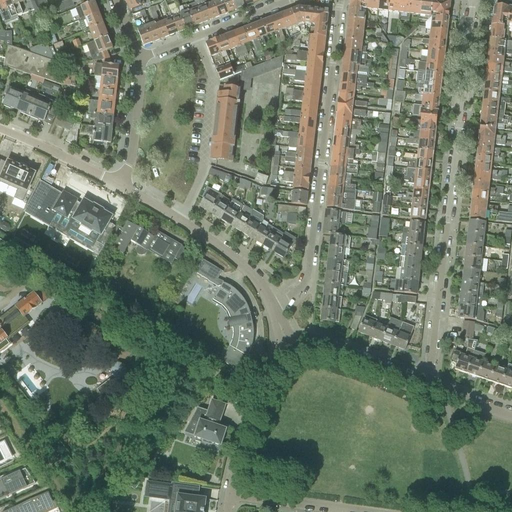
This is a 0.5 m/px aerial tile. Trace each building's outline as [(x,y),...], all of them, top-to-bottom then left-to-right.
[(0,0),(0,6),(2,11),(0,11),(0,15),(2,21),(4,21),(5,23),(17,18),(17,17),(10,0),(0,0)] [(10,0),(17,17),(34,10),(30,1),(29,2),(29,1),(28,0),(10,0)] [(33,0),(30,1),(34,10),(34,13),(48,7),(45,0),(33,0)] [(135,0),(127,4),(130,12),(132,11),(141,7),(145,6),(149,4),(148,1),(147,0),(135,0)] [(199,2),(195,3),(197,9),(197,10),(203,24),(211,20),(203,0),(199,2)] [(203,0),(211,20),(220,17),(214,3),(209,5),(207,0),(203,0)] [(212,0),(214,3),(220,17),(228,14),(222,0),(212,0)] [(222,0),(228,14),(237,10),(236,9),(232,0),(222,0)] [(232,0),(236,9),(244,6),(244,8),(245,7),(242,0),(232,0)] [(367,10),(368,0),(349,0),(349,7),(361,8),(361,6),(366,6),(366,10),(367,10)] [(378,11),(378,0),(368,0),(367,10),(378,11)] [(388,12),(389,0),(378,0),(378,11),(388,12)] [(399,13),(400,0),(389,0),(388,12),(399,13)] [(400,0),(399,13),(398,20),(404,20),(409,21),(409,15),(411,0),(400,0)] [(411,0),(409,15),(419,16),(421,0),(411,0)] [(421,0),(419,16),(431,17),(431,13),(432,0),(421,0)] [(432,0),(431,13),(431,17),(436,18),(448,19),(450,4),(448,1),(438,0),(432,0)] [(165,1),(161,5),(167,20),(163,22),(169,37),(177,33),(172,19),(167,7),(165,1)] [(75,10),(79,22),(99,14),(94,2),(75,10)] [(195,3),(186,7),(194,27),(198,25),(203,24),(197,10),(197,9),(195,3)] [(167,7),(172,19),(177,33),(185,30),(177,9),(175,4),(167,7)] [(186,6),(177,9),(185,30),(186,30),(185,29),(193,26),(194,27),(186,7),(186,6)] [(361,8),(349,7),(347,20),(364,22),(365,14),(360,14),(361,8)] [(493,8),(492,23),(502,24),(503,19),(508,19),(509,8),(496,7),(493,8)] [(153,8),(149,9),(153,20),(157,18),(153,8)] [(302,24),(304,25),(305,9),(298,8),(291,11),(297,26),(302,24)] [(305,9),(304,25),(310,25),(310,28),(314,29),(315,29),(318,10),(305,9)] [(310,28),(309,34),(313,34),(325,36),(328,14),(326,11),(318,10),(315,29),(314,29),(310,28)] [(286,31),(297,26),(291,11),(280,15),(285,29),(286,31)] [(146,46),(151,43),(141,17),(140,13),(134,15),(131,16),(142,44),(146,46)] [(83,34),(90,31),(103,26),(99,14),(79,22),(78,22),(83,34)] [(145,15),(141,17),(151,43),(160,40),(154,24),(149,25),(145,15)] [(281,31),(285,29),(280,15),(270,19),(280,43),(285,41),(281,31)] [(425,26),(425,29),(430,29),(446,31),(448,19),(436,18),(431,17),(430,18),(427,22),(426,22),(426,23),(425,26)] [(157,18),(153,20),(154,24),(160,40),(169,37),(163,22),(159,24),(157,18)] [(275,45),(280,43),(270,19),(261,22),(267,37),(271,35),(275,45)] [(42,23),(45,28),(52,25),(50,20),(42,23)] [(364,22),(347,20),(346,30),(363,32),(364,22)] [(262,38),(267,37),(261,22),(251,26),(261,50),(266,48),(262,38)] [(492,23),(490,40),(503,41),(504,32),(503,32),(504,24),(502,24),(492,23)] [(90,31),(94,43),(108,37),(103,26),(90,31)] [(257,52),(261,50),(251,26),(242,30),(248,44),(253,42),(257,52)] [(408,29),(407,37),(415,30),(414,30),(413,29),(411,29),(408,29)] [(430,29),(429,40),(445,42),(446,31),(430,29)] [(244,45),(248,44),(242,30),(233,33),(243,57),(247,56),(244,45)] [(363,32),(346,30),(345,41),(362,43),(363,32)] [(52,32),(47,34),(51,45),(57,43),(52,32)] [(238,59),(243,57),(233,33),(224,37),(229,51),(234,49),(238,59)] [(308,36),(307,48),(324,50),(325,36),(313,34),(313,37),(308,36)] [(94,43),(86,46),(89,53),(92,61),(99,60),(101,60),(108,58),(106,51),(112,49),(108,37),(94,43)] [(225,53),(229,51),(224,37),(215,40),(224,64),(229,63),(225,53)] [(387,37),(387,38),(394,47),(396,38),(396,37),(389,37),(388,37),(387,37)] [(396,38),(394,47),(395,48),(404,40),(402,38),(396,38)] [(71,42),(75,50),(81,47),(78,39),(71,42)] [(428,46),(428,51),(444,53),(445,42),(429,40),(422,39),(422,45),(428,46)] [(215,68),(224,64),(215,40),(205,44),(215,68)] [(490,40),(489,49),(511,51),(511,46),(511,47),(511,44),(511,42),(503,41),(501,41),(490,40)] [(57,43),(53,45),(55,49),(63,46),(61,41),(57,43)] [(285,41),(280,43),(281,45),(284,53),(285,52),(289,48),(285,41)] [(362,43),(345,41),(344,51),(365,53),(365,48),(361,48),(362,43)] [(401,46),(401,49),(408,50),(409,50),(410,41),(406,41),(402,44),(402,45),(401,45),(401,46)] [(47,44),(30,50),(31,54),(49,60),(52,59),(52,57),(48,48),(47,44)] [(49,60),(31,54),(11,47),(7,46),(7,48),(3,67),(31,76),(31,75),(60,85),(62,73),(63,65),(49,60)] [(297,52),(296,57),(323,60),(324,50),(307,48),(307,49),(308,49),(308,53),(297,52)] [(511,51),(489,49),(488,57),(503,59),(504,55),(511,56),(511,51)] [(421,50),(420,61),(443,64),(444,53),(428,51),(421,50)] [(367,54),(365,53),(344,51),(342,65),(370,68),(371,61),(366,61),(367,54)] [(283,67),(284,56),(242,73),(240,91),(251,92),(252,80),(283,67)] [(307,63),(306,68),(321,70),(323,60),(296,57),(296,62),(307,63)] [(488,57),(487,66),(511,68),(511,64),(503,64),(503,59),(488,57)] [(95,77),(117,79),(119,67),(112,66),(108,58),(101,60),(102,63),(102,65),(95,64),(93,76),(95,77)] [(420,61),(419,66),(419,72),(441,75),(443,64),(420,61)] [(246,65),(231,71),(233,76),(248,70),(246,65)] [(342,65),(341,75),(354,76),(356,76),(366,78),(368,76),(369,74),(368,72),(368,68),(342,65)] [(216,71),(220,81),(233,76),(231,71),(230,66),(216,71)] [(511,68),(487,66),(486,75),(501,77),(501,73),(511,73),(511,68)] [(295,72),(294,77),(320,80),(321,70),(306,68),(306,73),(295,72)] [(417,83),(419,84),(440,86),(441,75),(419,72),(418,72),(417,83)] [(62,73),(60,85),(68,86),(69,74),(62,73)] [(341,75),(340,85),(365,88),(366,85),(366,78),(356,76),(354,76),(341,75)] [(486,75),(485,84),(507,86),(510,87),(511,87),(511,86),(511,82),(511,83),(507,82),(507,80),(508,80),(508,77),(501,77),(486,75)] [(93,89),(100,90),(116,91),(117,79),(95,77),(93,89)] [(305,83),(304,88),(319,89),(320,80),(294,77),(294,82),(305,83)] [(423,89),(423,95),(439,97),(440,86),(419,84),(418,89),(423,89)] [(485,84),(484,92),(499,94),(506,95),(506,91),(507,91),(508,91),(511,91),(511,87),(510,87),(507,86),(485,84)] [(365,88),(340,85),(339,95),(354,96),(354,91),(361,92),(361,90),(365,90),(365,88)] [(210,160),(220,161),(231,163),(238,106),(239,106),(240,104),(238,104),(240,91),(240,89),(219,87),(210,160)] [(10,108),(16,110),(23,93),(11,88),(10,89),(8,89),(4,100),(3,100),(2,102),(3,102),(1,105),(2,106),(2,105),(10,108)] [(293,91),(292,96),(318,99),(319,89),(304,88),(303,92),(293,91)] [(28,116),(29,117),(38,95),(25,90),(23,93),(16,110),(21,112),(21,113),(29,116),(28,116)] [(100,90),(98,102),(115,104),(116,91),(100,90)] [(384,90),(383,100),(387,100),(392,101),(393,91),(387,91),(384,90)] [(396,92),(395,103),(400,104),(403,104),(404,93),(403,93),(402,93),(396,92)] [(484,92),(483,101),(509,104),(510,100),(498,98),(499,94),(484,92)] [(422,102),(421,106),(438,108),(439,97),(423,95),(415,94),(414,101),(422,102)] [(38,95),(29,117),(30,117),(38,120),(38,119),(44,122),(44,123),(47,117),(54,120),(57,111),(58,104),(49,101),(50,100),(38,95)] [(354,96),(339,95),(338,105),(352,107),(366,108),(367,103),(353,101),(354,96)] [(302,103),(302,108),(317,109),(318,99),(292,96),(292,101),(302,103)] [(115,104),(98,102),(89,101),(88,113),(91,114),(113,116),(115,104)] [(483,101),(482,110),(504,113),(504,110),(504,108),(505,104),(483,101)] [(352,110),(352,107),(338,105),(337,108),(336,118),(351,120),(351,116),(365,118),(366,112),(359,111),(352,110)] [(420,117),(422,117),(426,118),(436,119),(438,108),(421,106),(413,105),(412,116),(420,117)] [(290,116),(301,117),(316,119),(317,109),(302,108),(301,113),(290,111),(290,116)] [(481,119),(507,122),(511,122),(511,118),(503,117),(504,113),(482,110),(481,119)] [(55,125),(62,129),(67,117),(60,114),(55,125)] [(90,120),(93,120),(94,120),(93,128),(112,130),(113,116),(91,114),(90,120)] [(67,117),(62,129),(70,132),(65,142),(76,147),(78,134),(78,133),(78,130),(79,130),(80,126),(73,126),(75,120),(67,117)] [(300,125),(299,129),(314,131),(316,119),(301,117),(300,119),(290,118),(289,123),(300,125)] [(411,119),(410,123),(415,123),(414,131),(420,132),(420,131),(435,133),(436,123),(436,119),(426,118),(422,117),(421,120),(411,119)] [(336,118),(335,129),(360,132),(366,132),(366,127),(361,127),(360,127),(361,121),(351,120),(336,118)] [(507,122),(481,119),(480,129),(495,131),(495,130),(504,131),(504,126),(507,126),(507,122)] [(380,126),(379,133),(386,134),(388,134),(388,127),(387,126),(380,126)] [(112,130),(93,128),(88,127),(87,134),(94,135),(93,145),(102,146),(102,143),(110,144),(112,130)] [(288,133),(287,138),(289,138),(313,141),(314,131),(299,129),(299,134),(288,133)] [(335,129),(334,138),(349,140),(355,141),(355,136),(360,137),(360,132),(335,129)] [(494,136),(495,131),(480,129),(478,139),(505,142),(505,137),(494,136)] [(408,135),(408,140),(434,143),(435,133),(420,131),(420,132),(414,131),(413,136),(408,135)] [(380,134),(379,143),(386,144),(387,135),(380,134)] [(288,145),(288,148),(297,149),(312,151),(313,141),(289,138),(288,143),(288,145)] [(334,138),(333,148),(358,151),(359,147),(354,146),(355,141),(349,140),(334,138)] [(405,139),(405,145),(407,145),(416,146),(418,146),(418,151),(432,152),(434,143),(408,140),(405,139)] [(478,139),(477,148),(493,149),(493,145),(504,147),(505,142),(478,139)] [(378,153),(378,154),(385,154),(386,144),(379,143),(378,153)] [(333,148),(331,158),(353,161),(354,155),(359,156),(359,151),(358,151),(333,148)] [(477,148),(476,157),(503,160),(503,155),(499,155),(500,150),(493,149),(477,148)] [(286,153),(285,158),(311,161),(312,151),(297,149),(297,154),(286,153)] [(403,154),(402,159),(431,162),(432,152),(418,151),(417,156),(403,154)] [(372,153),(372,158),(377,159),(377,163),(384,164),(385,154),(378,154),(372,153)] [(476,157),(475,165),(491,167),(491,163),(502,164),(503,160),(476,157)] [(295,164),(295,169),(310,171),(311,161),(285,158),(284,163),(295,164)] [(331,158),(330,168),(357,171),(357,167),(352,166),(353,160),(331,158)] [(402,159),(402,164),(408,165),(407,169),(416,170),(430,172),(431,162),(416,160),(406,159),(402,159)] [(0,175),(0,180),(27,192),(35,174),(7,162),(1,176),(0,175)] [(475,165),(474,174),(501,177),(501,173),(490,171),(491,167),(475,165)] [(330,168),(329,178),(351,181),(351,175),(356,176),(357,171),(330,168)] [(210,169),(208,176),(215,178),(217,172),(213,170),(210,169)] [(283,172),(283,177),(309,180),(310,171),(295,169),(294,174),(283,172)] [(404,177),(404,179),(429,182),(430,172),(416,170),(407,169),(406,177),(404,177)] [(254,181),(265,185),(268,178),(257,174),(254,181)] [(474,174),(473,183),(489,185),(489,180),(500,182),(501,177),(474,174)] [(309,180),(283,177),(282,183),(293,184),(292,189),(307,191),(309,180)] [(329,178),(328,188),(355,191),(355,186),(350,186),(351,181),(329,178)] [(414,185),(413,190),(428,192),(429,182),(404,179),(403,179),(403,181),(408,182),(407,185),(414,185)] [(473,183),(472,192),(499,195),(502,195),(503,188),(495,187),(495,190),(488,189),(489,185),(473,183)] [(354,201),(354,196),(355,191),(328,188),(327,198),(354,201)] [(204,199),(199,207),(207,212),(208,211),(211,213),(220,199),(221,196),(207,189),(202,198),(204,199)] [(402,196),(401,198),(427,201),(428,192),(413,190),(413,195),(406,194),(406,196),(402,196)] [(291,192),(290,197),(292,197),(291,204),(296,205),(305,206),(307,194),(297,193),(293,192),(291,192)] [(472,192),(471,200),(487,202),(487,198),(498,200),(499,195),(472,192)] [(372,193),(371,203),(373,203),(380,204),(381,194),(374,193),(372,193)] [(37,195),(29,210),(30,210),(31,211),(30,213),(52,225),(53,224),(55,225),(66,232),(69,227),(70,228),(70,229),(75,232),(76,231),(77,232),(78,231),(88,237),(88,238),(89,239),(88,240),(94,243),(95,242),(96,243),(96,242),(100,235),(106,226),(111,217),(102,212),(101,214),(92,208),(93,207),(84,202),(81,206),(75,202),(76,201),(64,194),(56,206),(50,202),(48,201),(37,195)] [(382,206),(389,207),(390,207),(392,197),(390,197),(383,196),(382,206)] [(326,208),(353,211),(353,212),(355,201),(354,201),(327,198),(326,208)] [(412,204),(411,209),(426,211),(427,201),(401,198),(401,203),(412,204)] [(214,216),(221,220),(230,205),(220,199),(211,213),(214,215),(214,216)] [(471,200),(470,209),(497,212),(497,208),(486,207),(487,202),(471,200)] [(373,203),(372,214),(379,214),(380,204),(373,203)] [(228,224),(232,226),(241,211),(230,205),(221,220),(228,225),(228,224)] [(240,213),(232,226),(235,228),(234,229),(242,234),(252,217),(252,216),(253,212),(244,206),(241,211),(240,213)] [(283,206),(282,214),(287,215),(286,222),(295,223),(296,214),(297,214),(298,208),(283,206)] [(389,207),(382,206),(381,216),(388,217),(389,207)] [(426,211),(411,209),(411,215),(400,213),(399,218),(425,221),(426,211)] [(497,212),(470,209),(469,218),(485,220),(485,216),(496,217),(497,213),(497,212)] [(346,213),(325,211),(324,223),(340,225),(345,226),(346,213)] [(354,214),(346,213),(345,226),(352,227),(354,214)] [(496,217),(496,222),(511,223),(511,214),(497,213),(496,217)] [(250,237),(253,239),(262,224),(256,221),(257,220),(252,217),(242,234),(249,238),(250,237)] [(371,223),(370,228),(372,229),(377,229),(378,217),(374,217),(372,217),(371,217),(371,223)] [(469,221),(467,233),(484,235),(485,223),(469,221)] [(127,222),(122,229),(111,249),(123,256),(125,252),(124,247),(128,240),(139,247),(138,247),(138,248),(137,249),(137,250),(137,251),(137,252),(137,253),(137,254),(138,254),(139,255),(140,256),(141,256),(142,256),(143,256),(144,255),(145,254),(145,253),(146,253),(146,252),(146,251),(147,251),(170,264),(170,265),(171,265),(182,246),(157,232),(154,238),(144,232),(143,233),(137,229),(136,228),(137,227),(127,222)] [(403,229),(402,234),(403,234),(409,234),(416,235),(423,236),(424,224),(416,223),(414,223),(410,222),(409,229),(405,229),(404,229),(403,229)] [(332,236),(332,235),(337,236),(338,229),(340,230),(340,225),(324,223),(322,235),(332,236)] [(255,242),(262,246),(273,228),(268,225),(266,227),(262,224),(253,239),(256,241),(255,242)] [(270,250),(274,252),(284,235),(273,228),(262,246),(270,251),(270,250)] [(368,228),(367,240),(372,240),(376,241),(377,229),(372,229),(370,228),(369,228),(368,228)] [(284,235),(274,252),(277,254),(276,255),(283,259),(296,239),(285,233),(284,235)] [(467,233),(466,245),(482,247),(484,235),(467,233)] [(402,234),(401,246),(402,246),(407,246),(421,248),(423,236),(416,235),(409,234),(403,234),(402,234)] [(330,239),(329,248),(343,249),(348,250),(349,237),(348,237),(337,236),(332,235),(332,236),(331,240),(330,239)] [(466,245),(465,258),(481,259),(482,247),(466,245)] [(402,246),(401,258),(420,260),(421,248),(407,246),(402,246)] [(329,256),(329,260),(345,262),(346,256),(343,256),(343,249),(329,248),(328,256),(329,256)] [(401,258),(399,269),(401,269),(419,271),(420,260),(401,258)] [(465,258),(463,270),(480,272),(481,259),(465,258)] [(204,260),(196,274),(218,288),(211,299),(213,300),(220,304),(222,306),(227,312),(230,318),(229,319),(231,329),(233,328),(233,334),(232,340),(230,346),(222,360),(247,380),(253,366),(245,361),(249,357),(247,356),(249,352),(251,348),(252,344),(253,340),(253,336),(253,331),(253,327),(252,323),(250,314),(249,311),(248,308),(247,306),(246,304),(246,303),(245,301),(243,299),(242,297),(240,295),(238,293),(235,290),(229,286),(223,283),(224,282),(217,280),(222,272),(204,260)] [(327,264),(326,272),(341,274),(341,268),(345,268),(345,262),(329,260),(328,264),(327,264)] [(401,269),(399,281),(417,283),(419,271),(401,269)] [(463,270),(462,282),(478,284),(480,272),(463,270)] [(326,281),(326,285),(342,287),(343,287),(346,287),(347,275),(341,274),(326,272),(325,281),(326,281)] [(399,281),(396,281),(394,292),(416,295),(417,283),(399,281)] [(462,282),(461,294),(482,296),(483,284),(478,284),(462,282)] [(324,289),(323,296),(338,298),(341,298),(342,287),(326,285),(326,289),(324,289)] [(18,304),(15,307),(21,315),(24,318),(40,304),(41,303),(32,293),(18,304)] [(461,294),(459,306),(480,308),(482,296),(461,294)] [(324,305),(323,308),(340,310),(341,298),(338,298),(323,296),(322,305),(324,305)] [(401,296),(400,304),(404,305),(405,303),(415,304),(416,299),(416,298),(401,296)] [(459,306),(458,318),(468,319),(474,320),(482,322),(483,319),(481,309),(480,308),(459,306)] [(0,318),(0,353),(7,347),(10,345),(7,341),(7,340),(3,334),(24,318),(21,315),(15,307),(0,318)] [(340,310),(323,308),(323,313),(322,313),(321,321),(338,323),(340,310)] [(362,313),(354,312),(354,317),(349,329),(355,332),(362,313)] [(366,335),(370,336),(376,321),(364,316),(358,333),(366,336),(366,335)] [(389,344),(393,346),(402,323),(390,319),(387,325),(381,342),(389,345),(389,344)] [(373,339),(381,342),(387,325),(376,321),(370,336),(374,338),(373,339)] [(402,323),(393,346),(397,347),(396,348),(404,351),(413,328),(402,323)] [(454,352),(451,360),(457,362),(454,370),(466,374),(471,359),(474,351),(477,342),(467,341),(467,349),(465,355),(461,354),(454,352)] [(471,359),(466,374),(478,378),(483,363),(485,355),(474,351),(471,359)] [(478,378),(489,382),(494,367),(483,363),(478,378)] [(489,382),(501,386),(506,371),(494,367),(489,382)] [(501,386),(511,389),(511,372),(506,371),(501,386)] [(212,443),(220,446),(226,430),(216,427),(217,423),(219,424),(225,406),(212,401),(208,412),(197,409),(190,422),(191,423),(191,422),(199,424),(194,438),(203,440),(202,442),(211,445),(212,443)] [(4,443),(0,444),(0,464),(12,459),(4,443)] [(25,469),(0,480),(0,499),(35,484),(25,469)] [(133,477),(127,484),(134,490),(139,485),(140,478),(135,477),(133,477)] [(145,498),(177,502),(175,511),(203,511),(205,500),(197,499),(199,488),(172,484),(171,486),(147,483),(145,498)] [(48,493),(5,511),(43,511),(45,511),(48,511),(55,509),(54,507),(54,506),(52,503),(50,499),(49,495),(48,493)]
